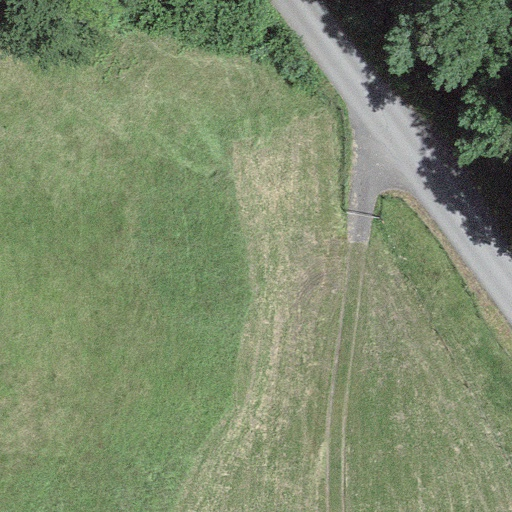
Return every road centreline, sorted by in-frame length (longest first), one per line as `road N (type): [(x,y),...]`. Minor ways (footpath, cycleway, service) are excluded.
road 1 (track): [(360,86),(314,511)]
road 2 (unclassified): [(297,0),(511,290)]
